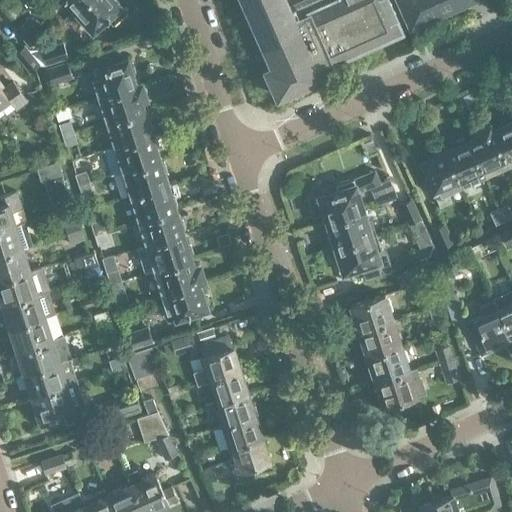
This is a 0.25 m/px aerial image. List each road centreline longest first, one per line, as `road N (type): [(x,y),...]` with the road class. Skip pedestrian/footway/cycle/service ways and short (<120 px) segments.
road 1 (residential): [(334,481),(237,156)]
road 2 (residential): [(237,156),(511,36)]
road 3 (residential): [(334,481),(511,404)]
road 4 (residential): [(237,156),(188,0)]
